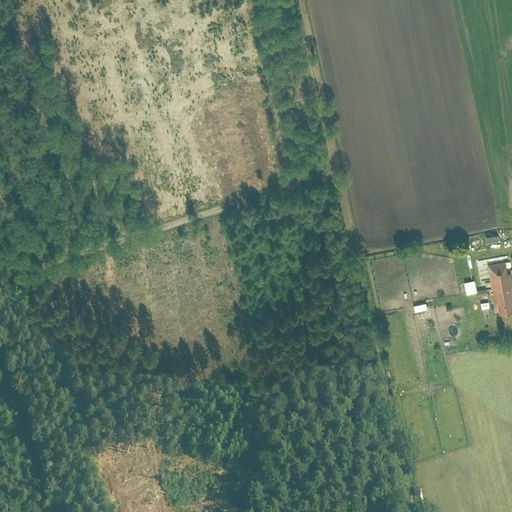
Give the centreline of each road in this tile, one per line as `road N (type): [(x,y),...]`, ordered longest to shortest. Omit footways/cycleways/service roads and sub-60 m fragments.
road 1 (track): [(413,511),(296,0)]
road 2 (track): [(335,169),(0,279)]
